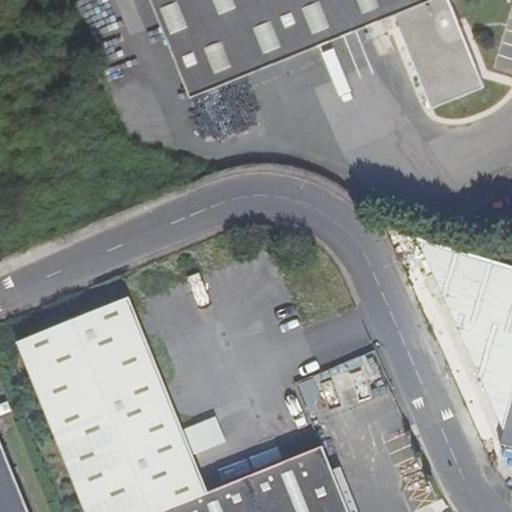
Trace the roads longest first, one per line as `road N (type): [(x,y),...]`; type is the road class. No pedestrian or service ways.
road 1 (unknown): [(511,154),(474,178),(417,177),(346,157)]
road 2 (unknown): [(411,362),(351,445),(379,511)]
